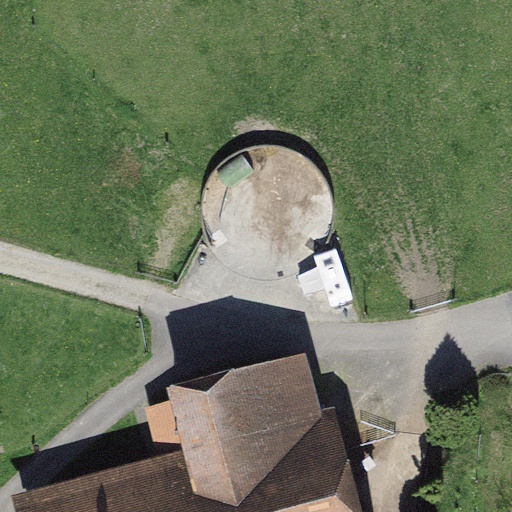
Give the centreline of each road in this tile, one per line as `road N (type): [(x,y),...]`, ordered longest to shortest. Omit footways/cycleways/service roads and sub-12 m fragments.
road 1 (track): [(13,511),(53,467),(242,313)]
road 2 (track): [(406,511),(455,324)]
road 3 (track): [(172,301),(0,255)]
